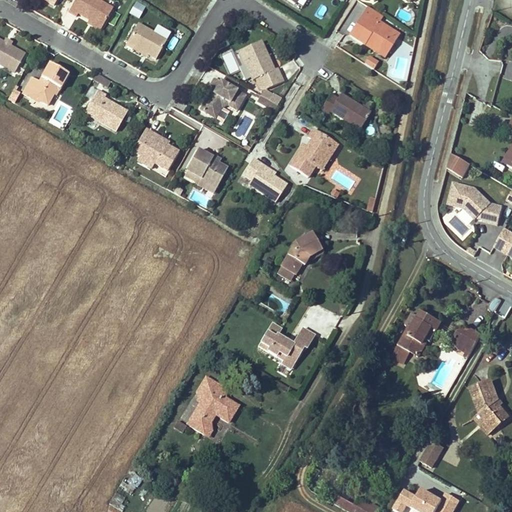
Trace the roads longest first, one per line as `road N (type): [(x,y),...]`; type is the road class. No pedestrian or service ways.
road 1 (unclassified): [(430,0),(364,296),(247,511)]
road 2 (residential): [(226,0),(164,96),(0,7)]
road 3 (unclassified): [(468,0),(421,208),(435,239)]
